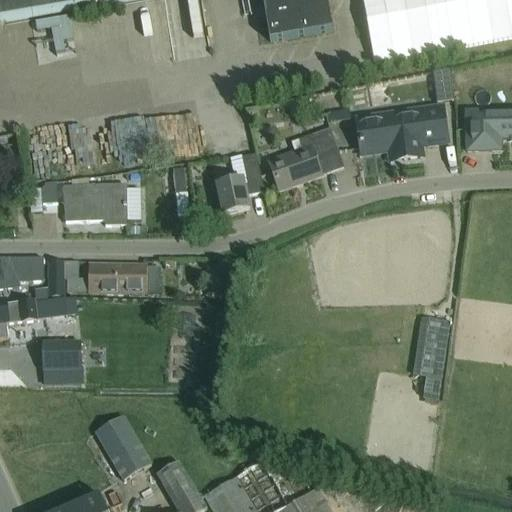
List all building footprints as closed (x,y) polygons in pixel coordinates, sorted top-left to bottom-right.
[(0,0),(0,23),(131,0),(261,0),(269,44),(331,33),(325,0),(0,0)] [(432,75),(435,105),(452,103),(450,71),(432,75)] [(378,74),(363,79),(368,92),(383,87),(378,74)] [(140,101),(120,102),(121,136),(141,135),(140,101)] [(401,152),(403,162),(422,159),(421,149),(446,145),(441,109),(390,116),(391,121),(357,126),(359,138),(361,158),(401,152)] [(511,112),(471,114),(472,129),(466,130),(466,154),(500,153),(500,141),(511,140),(511,112)] [(301,184),(302,185),(320,178),(343,169),(329,131),(291,145),(295,154),(268,164),(279,193),(296,187),(295,186),(301,184)] [(260,179),(255,157),(241,160),(246,181),(216,188),(218,198),(222,217),(248,212),(246,199),(263,195),(260,179)] [(184,171),(173,172),(174,196),(186,195),(184,171)] [(41,207),(57,206),(55,186),(45,187),(40,194),(41,207)] [(125,189),(64,190),(64,205),(65,225),(104,223),(104,228),(126,228),(126,223),(140,222),(140,191),(125,191),(125,189)] [(43,261),(0,261),(0,291),(17,290),(17,284),(43,284),(43,261)] [(64,300),(64,296),(63,264),(47,265),(48,285),(48,299),(64,300)] [(78,264),(63,264),(64,296),(159,296),(159,268),(89,268),(89,282),(78,281),(78,264)] [(221,278),(207,278),(206,299),(220,299),(221,278)] [(73,299),(33,304),(34,314),(65,310),(66,319),(75,318),(73,299)] [(5,327),(35,323),(34,314),(33,304),(18,306),(5,303),(0,303),(0,341),(7,341),(5,327)] [(81,372),(80,344),(42,345),(43,373),(81,372)] [(122,419),(94,435),(123,483),(151,467),(128,429),(122,419)] [(176,511),(205,511),(206,511),(200,502),(178,464),(156,477),(172,504),(176,511)] [(261,465),(203,499),(210,511),(330,511),(318,490),(288,508),(270,477),(268,477),(261,465)] [(104,511),(98,495),(57,511),(104,511)]
